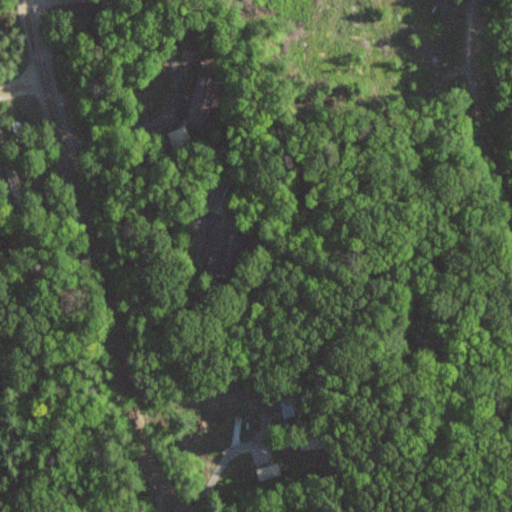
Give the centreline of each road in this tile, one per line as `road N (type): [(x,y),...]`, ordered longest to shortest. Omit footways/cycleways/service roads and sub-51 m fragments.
road 1 (residential): [(181,511),(146,450),(26,0)]
road 2 (residential): [(511,203),(471,77),(476,0)]
